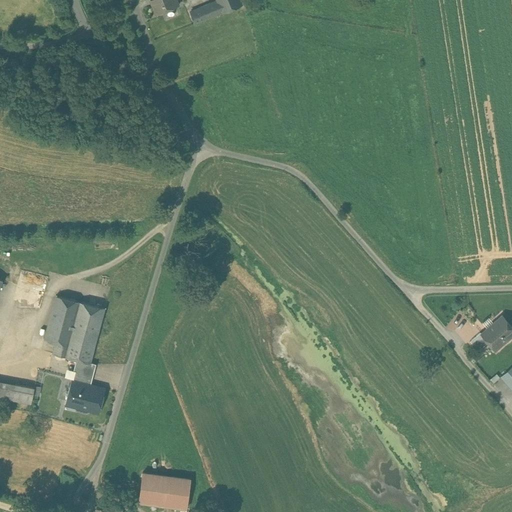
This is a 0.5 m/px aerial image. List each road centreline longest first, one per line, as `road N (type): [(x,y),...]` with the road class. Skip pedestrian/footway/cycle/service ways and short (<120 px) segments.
road 1 (track): [(199,149),(89,511)]
road 2 (track): [(511,288),(408,289),(294,170),(199,149)]
road 3 (track): [(5,358),(52,291),(108,265),(174,215)]
road 4 (track): [(86,33),(157,84),(185,114),(199,149)]
road 5 (track): [(408,289),(511,413)]
